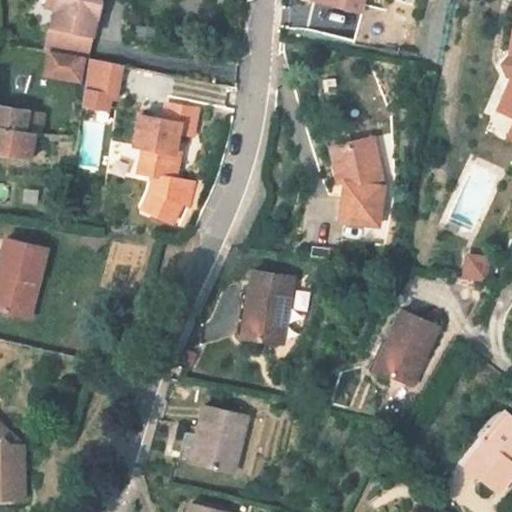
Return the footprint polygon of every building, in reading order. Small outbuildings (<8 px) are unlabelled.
[(50,0),(47,12),(58,14),(53,33),(94,44),(103,9),(92,7),(93,0),(50,0)] [(103,0),(93,0),(92,7),(103,9),(103,0)] [(377,0),(327,0),(325,10),(377,25),(384,2),(377,0)] [(408,31),(380,23),(371,56),(399,63),(408,31)] [(53,33),(48,49),(53,50),(87,57),(91,58),(94,44),(53,33)] [(53,50),(50,72),(84,79),(87,57),(53,50)] [(120,98),(126,67),(94,61),(89,92),(115,97),(120,98)] [(115,97),(89,92),(87,104),(113,109),(115,97)] [(133,146),(143,148),(138,173),(158,177),(175,181),(176,179),(181,154),(175,153),(179,132),(193,135),(198,108),(167,102),(163,121),(139,117),(133,146)] [(0,163),(40,169),(44,143),(52,144),(55,122),(7,115),(0,163)] [(388,231),(393,189),(383,142),(348,149),(355,184),(349,225),(388,231)] [(341,151),(348,185),(355,184),(348,149),(341,151)] [(175,181),(158,177),(155,191),(148,207),(178,220),(186,203),(190,182),(176,179),(175,181)] [(29,229),(45,231),(66,233),(68,208),(34,202),(29,229)] [(14,317),(46,325),(63,258),(21,248),(12,283),(22,285),(14,317)] [(487,267),(464,263),(461,285),(484,289),(487,267)] [(293,343),(301,280),(261,275),(257,306),(263,307),(258,337),(293,343)] [(12,283),(3,314),(14,317),(22,285),(12,283)] [(251,305),(247,336),(258,337),(263,307),(257,306),(251,305)] [(448,337),(411,322),(390,373),(428,389),(448,337)] [(217,440),(223,442),(217,468),(255,477),(267,423),(224,412),(217,440)] [(0,413),(0,505),(21,506),(21,471),(35,471),(35,448),(0,413)] [(488,471),(511,494),(511,450),(509,448),(488,471)] [(21,471),(21,506),(34,506),(35,471),(21,471)]
